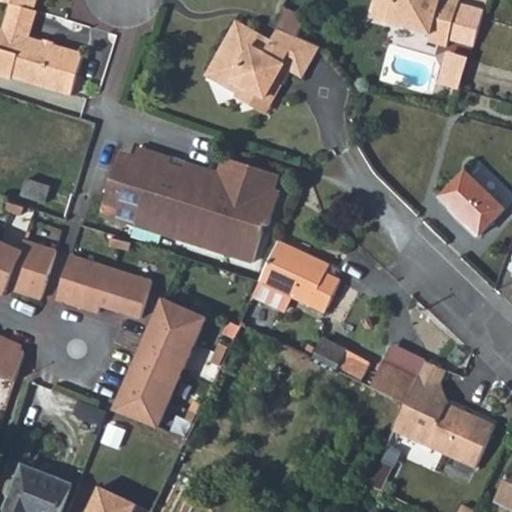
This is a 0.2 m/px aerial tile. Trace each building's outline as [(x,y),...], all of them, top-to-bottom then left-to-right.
[(0,0),(0,6),(9,9),(31,16),(35,0),(0,0)] [(449,48),(462,0),(378,0),(374,20),(432,36),(430,43),(449,48)] [(0,83),(68,102),(80,61),(28,45),(36,17),(31,16),(9,9),(2,37),(0,36),(0,83)] [(284,16),(279,34),(298,42),(304,22),(284,16)] [(280,90),(275,87),(284,73),(289,76),(300,83),(320,51),(298,42),(279,34),(271,47),(266,55),(256,48),(260,40),(239,27),(206,77),(236,96),(249,95),(269,108),(280,90)] [(266,55),(271,47),(260,40),(256,48),(266,55)] [(439,89),(442,62),(404,58),(401,85),(439,89)] [(275,87),(280,90),(289,76),(284,73),(275,87)] [(233,102),(261,121),(269,108),(249,95),(236,96),(233,102)] [(130,165),(115,160),(97,215),(254,266),(266,228),(271,230),(282,197),(275,195),(280,178),(226,161),(221,177),(187,166),(185,173),(172,169),(174,162),(135,149),(130,165)] [(481,239),(507,213),(469,175),(444,202),(481,239)] [(22,212),(24,204),(5,198),(3,206),(22,212)] [(0,288),(9,292),(12,285),(45,295),(60,250),(27,239),(24,248),(0,237),(0,288)] [(129,253),(132,245),(114,240),(112,239),(110,247),(129,253)] [(329,268),(278,246),(260,286),(327,314),(341,283),(326,276),(329,268)] [(142,318),(154,282),(114,268),(73,254),(59,296),(99,310),(101,304),(142,318)] [(208,323),(164,303),(152,330),(141,354),(185,374),(208,323)] [(0,334),(0,373),(17,381),(28,350),(23,348),(24,344),(0,334)] [(323,343),(315,362),(341,374),(348,355),(323,343)] [(213,367),(221,371),(229,353),(221,349),(213,367)] [(371,378),(379,361),(358,351),(351,368),(371,378)] [(138,362),(181,381),(185,374),(141,354),(138,362)] [(159,431),(170,406),(181,381),(138,362),(126,387),(115,413),(159,431)] [(373,389),(407,405),(419,379),(384,364),(373,389)] [(447,373),(426,364),(419,379),(407,405),(393,433),(474,472),(495,429),(457,412),(456,415),(447,411),(448,407),(441,386),(447,373)] [(187,424),(194,427),(202,409),(194,406),(187,424)] [(62,511),(72,489),(23,471),(17,487),(11,485),(5,499),(10,504),(6,511),(62,511)] [(511,477),(501,501),(511,506),(511,477)] [(137,511),(139,509),(101,491),(91,511),(137,511)]
